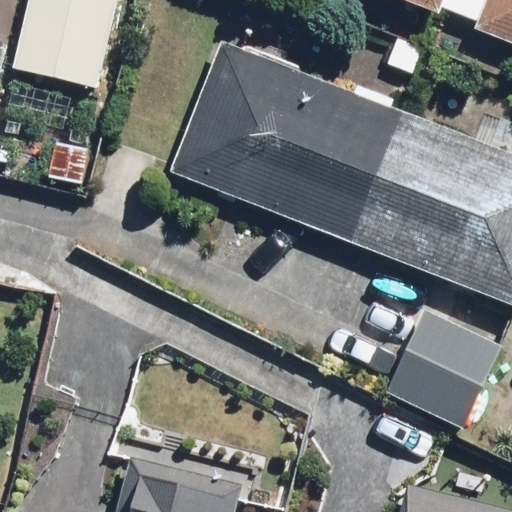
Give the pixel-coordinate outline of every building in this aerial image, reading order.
[(126,0),(31,0),(16,68),(106,89),(126,0)] [(417,0),(451,14),(457,0),(417,0)] [(511,0),(492,0),(482,26),(511,38),(511,0)] [(315,40),(239,11),(177,173),(511,301),(511,119),(476,106),(466,132),(303,70),(315,40)] [(0,90),(14,30),(0,26),(0,90)] [(508,340),(429,305),(391,393),(470,428),(508,340)] [(117,511),(257,511),(264,484),(129,455),(117,511)]
